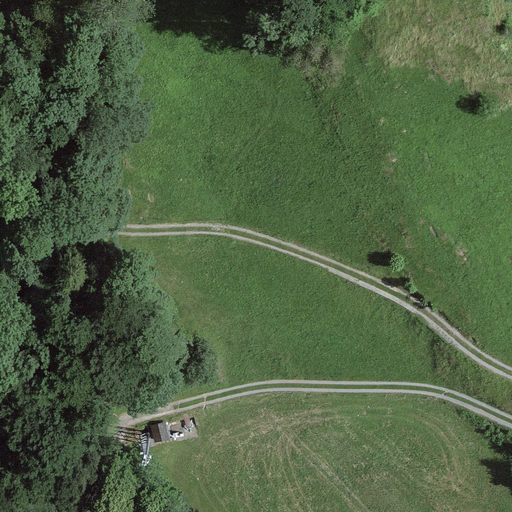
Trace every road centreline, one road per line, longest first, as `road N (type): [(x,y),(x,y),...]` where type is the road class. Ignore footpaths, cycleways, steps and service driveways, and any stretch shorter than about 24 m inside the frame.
road 1 (track): [(0,152),(16,181),(69,215),(219,237),(371,280),(511,369)]
road 2 (track): [(118,415),(226,391),(311,387),(428,393),(511,423)]
